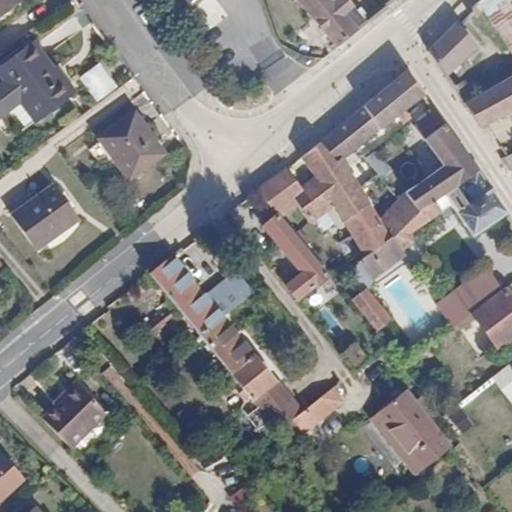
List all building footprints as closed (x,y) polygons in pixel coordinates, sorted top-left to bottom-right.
[(0,0),(0,12),(16,0),(0,0)] [(188,0),(197,10),(206,0),(188,0)] [(294,0),(335,44),(363,19),(353,9),(347,14),(334,0),(333,0),(294,0)] [(480,8),(510,53),(511,51),(511,0),(490,0),(480,8)] [(353,9),(363,19),(366,17),(356,6),(353,9)] [(456,24),(454,21),(427,49),(444,74),(451,68),(457,76),(469,68),(463,59),(475,48),(456,24)] [(0,67),(0,81),(30,122),(67,94),(31,44),(0,67)] [(80,79),(100,103),(120,86),(100,63),(80,79)] [(339,161),(423,95),(407,71),(322,138),(324,140),(337,158),(339,161)] [(479,128),(511,110),(511,80),(506,84),(470,99),(458,81),(451,85),(475,122),(479,128)] [(97,141),(127,178),(161,150),(132,113),(97,141)] [(445,126),(435,113),(413,128),(423,142),(445,126)] [(445,126),(423,142),(438,165),(438,169),(402,194),(403,197),(416,214),(478,171),(445,126)] [(277,215),(281,219),(292,211),(304,226),(326,209),(363,257),(385,240),(375,222),(339,161),(337,158),(331,163),(317,145),(324,140),(322,138),(303,153),(313,167),(309,170),(318,184),(308,190),(304,183),(302,182),(289,164),(256,189),(277,215)] [(337,158),(324,140),(317,145),(331,163),(337,158)] [(511,151),(500,158),(510,171),(511,170),(511,151)] [(357,262),(367,276),(411,244),(413,230),(435,211),(442,221),(454,213),(473,238),(507,213),(478,171),(416,214),(385,240),(363,257),(357,262)] [(50,187),(10,217),(35,250),(76,220),(50,187)] [(403,197),(375,222),(385,240),(416,214),(403,197)] [(331,282),(281,219),(277,215),(264,227),(300,274),(283,287),(294,302),(311,288),(316,295),(322,291),(325,294),(335,286),(331,282)] [(146,273),(197,337),(220,319),(203,298),(171,255),(146,273)] [(380,278),(405,334),(436,320),(411,264),(380,278)] [(236,270),(203,298),(220,319),(254,291),(236,270)] [(482,306),(473,313),(498,347),(511,337),(511,299),(505,290),(496,297),(487,285),(473,295),(482,306)] [(385,324),(364,296),(361,292),(351,299),(375,332),(385,324)] [(362,363),(352,350),(325,314),(311,324),(349,374),(362,363)] [(197,337),(229,377),(251,359),(220,319),(197,337)] [(270,384),(251,359),(229,377),(240,390),(236,393),(241,400),(246,397),(248,400),(270,384)] [(414,409),(400,393),(392,383),(359,412),(405,467),(439,438),(414,409)] [(414,409),(426,400),(410,383),(400,393),(414,409)] [(81,385),(42,419),(70,447),(107,416),(81,385)] [(270,392),(253,405),(257,411),(265,421),(283,407),(270,392)] [(326,392),(271,435),(275,440),(292,427),(297,433),(334,403),(326,392)] [(0,508),(28,482),(0,451),(0,508)] [(240,508),(254,496),(245,486),(231,498),(240,508)]
